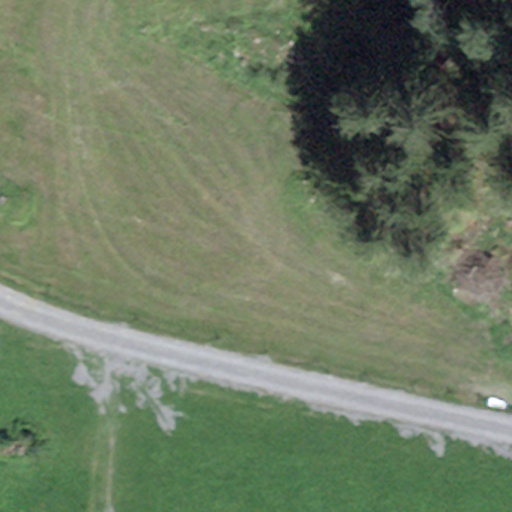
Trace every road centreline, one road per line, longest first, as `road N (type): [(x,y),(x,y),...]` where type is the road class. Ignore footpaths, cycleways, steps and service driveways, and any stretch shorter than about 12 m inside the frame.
road 1 (track): [(511,431),(106,338)]
road 2 (track): [(106,338),(101,511)]
